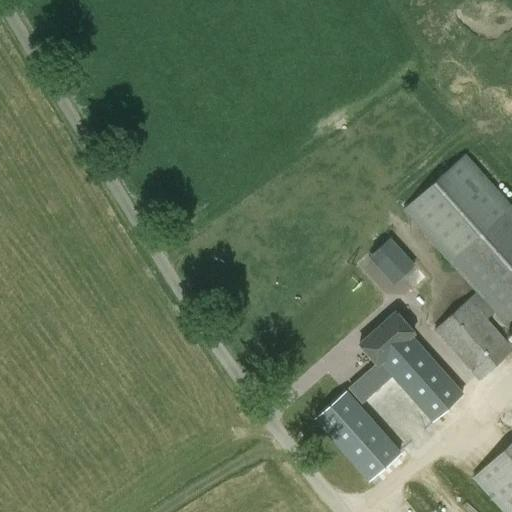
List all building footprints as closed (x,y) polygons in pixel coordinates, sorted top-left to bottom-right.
[(511,207),(464,154),(401,211),(474,293),(433,331),(478,382),(511,351),(511,207)] [(390,239),(369,258),(392,285),(414,265),(390,239)] [(395,313),(358,344),(376,364),(349,389),(361,402),(391,376),(431,421),(462,395),(410,336),(413,334),(395,313)] [(345,392),(314,420),(368,481),(399,453),(345,392)] [(511,511),(511,441),(470,479),(500,511),(511,511)]
